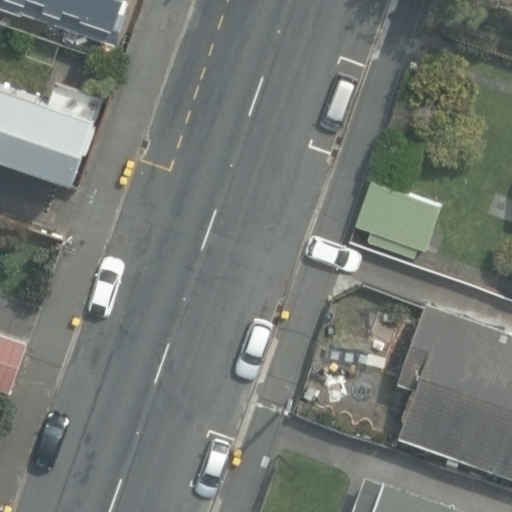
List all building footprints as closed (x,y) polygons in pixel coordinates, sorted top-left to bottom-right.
[(0,0),(0,6),(117,44),(128,11),(120,9),(122,0),(0,0)] [(52,100),(0,82),(0,152),(76,179),(105,96),(59,80),(52,100)] [(443,206),(371,179),(353,225),(370,232),(368,238),(414,256),(419,244),(427,247),(443,206)] [(511,328),(422,296),(394,375),(413,382),(396,429),(511,471),(511,328)] [(0,383),(12,388),(29,343),(0,332),(0,383)] [(486,511),(360,467),(343,511),(486,511)]
